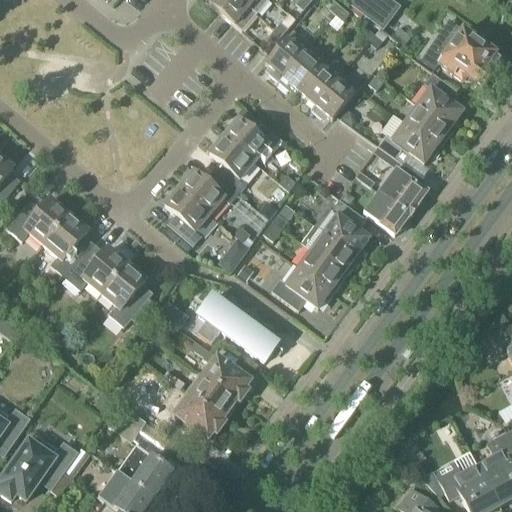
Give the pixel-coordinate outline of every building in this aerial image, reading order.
[(255,19),(232,0),(212,0),(213,0),(207,8),(240,36),(255,19)] [(232,0),(255,19),(269,2),(266,0),(232,0)] [(357,0),(351,9),(361,18),(383,35),(403,9),(391,0),(357,0)] [(307,7),(300,1),(294,8),(301,15),(307,7)] [(334,18),(341,11),(334,5),(328,13),(334,18)] [(349,18),(341,11),(334,18),(342,25),(349,18)] [(269,61),(264,68),(271,74),(267,78),(277,86),(280,82),(308,49),(316,40),(299,26),(291,34),(269,61)] [(279,27),(273,34),(280,40),(286,33),(279,27)] [(397,32),(391,40),(403,49),(409,41),(397,32)] [(367,46),(373,38),(367,33),(361,41),(367,46)] [(280,40),(273,34),(266,41),(274,47),(280,40)] [(431,50),(421,65),(434,74),(437,70),(462,87),(465,82),(481,94),(503,64),(461,35),(444,59),(431,50)] [(382,45),(373,38),(367,46),(375,53),(382,45)] [(280,82),(277,86),(286,94),(290,90),(297,96),(325,63),(308,49),(280,82)] [(325,63),(297,96),(314,110),(342,77),(325,63)] [(314,110),(310,114),(320,122),(323,118),(331,124),(359,91),(342,77),(314,110)] [(429,93),(416,110),(452,136),(457,128),(454,126),(461,116),(450,107),(458,97),(431,77),(423,89),(429,93)] [(375,80),(367,89),(375,95),(383,86),(375,80)] [(452,136),(416,110),(404,127),(439,153),(452,136)] [(347,113),(339,122),(350,131),(354,126),(354,119),(347,113)] [(219,139),(252,167),(266,151),(272,156),(281,146),(260,128),(253,137),(237,124),(229,133),(226,131),(219,139)] [(439,153),(404,127),(391,144),(385,140),(377,151),(404,171),(411,161),(422,169),(430,159),(433,161),(439,153)] [(252,167),(219,139),(213,146),(216,148),(208,158),(219,167),(210,176),(237,199),(246,188),(239,183),(252,167)] [(6,163),(0,158),(0,208),(15,191),(5,182),(12,173),(4,166),(6,163)] [(378,196),(409,219),(425,197),(394,174),(378,196)] [(354,181),(370,192),(374,186),(358,175),(354,181)] [(181,183),(175,191),(208,219),(222,203),(228,208),(237,199),(210,176),(203,185),(192,176),(184,185),(181,183)] [(277,187),(287,196),(294,187),(284,179),(277,187)] [(208,219),(175,191),(168,198),(171,201),(163,210),(174,219),(166,229),(192,251),(201,241),(194,235),(208,219)] [(409,219),(378,196),(362,218),(393,241),(398,234),(404,234),(407,229),(406,223),(409,219)] [(42,250),(70,217),(59,208),(57,210),(49,203),(41,212),(30,204),(5,233),(21,247),(28,238),(42,250)] [(313,230),(358,263),(364,255),(361,253),(368,243),(357,235),(365,224),(338,204),(329,216),(325,213),(313,230)] [(265,206),(258,215),(269,223),(276,214),(265,206)] [(70,217),(42,250),(56,262),(49,270),(64,283),(89,253),(79,244),(87,235),(79,228),(81,226),(70,217)] [(277,219),(271,226),(279,232),(285,225),(277,219)] [(279,232),(271,226),(262,239),(270,245),(279,232)] [(358,263),(313,230),(300,247),(310,255),(345,280),(358,263)] [(99,261),(89,253),(64,283),(79,295),(86,287),(100,299),(128,266),(117,257),(115,259),(107,252),(99,261)] [(345,280),(310,255),(297,272),(333,298),(345,280)] [(139,275),(128,266),(100,299),(115,311),(107,319),(123,332),(130,323),(140,331),(156,311),(147,303),(148,302),(137,293),(145,284),(137,277),(139,275)] [(333,298),(297,272),(285,289),(279,284),(271,296),(297,315),(305,305),(316,313),(323,304),(327,306),(333,298)] [(276,349),(268,344),(273,338),(274,337),(223,299),(222,300),(222,301),(218,307),(210,302),(197,320),(205,325),(197,336),(196,336),(196,337),(211,348),(211,347),(219,336),(263,367),(276,349)] [(511,370),(511,332),(511,330),(481,346),(492,367),(506,359),(511,370)] [(201,383),(235,407),(238,409),(248,396),(244,393),(249,387),(192,346),(188,352),(202,362),(201,363),(210,370),(201,383)] [(104,356),(95,372),(106,378),(115,362),(104,356)] [(165,384),(179,394),(184,387),(170,377),(165,384)] [(235,407),(201,383),(188,401),(221,425),(235,407)] [(221,425),(188,401),(179,413),(171,407),(170,409),(160,402),(156,407),(131,389),(122,401),(162,430),(170,418),(207,445),(211,439),(215,441),(224,428),(221,425)] [(511,408),(499,415),(505,427),(511,423),(511,408)] [(122,411),(114,422),(137,438),(144,428),(122,411)] [(10,422),(0,415),(0,450),(6,455),(27,424),(15,415),(10,422)] [(137,438),(114,422),(107,432),(129,449),(137,438)] [(492,462),(476,470),(498,511),(511,504),(511,472),(511,471),(511,470),(511,448),(505,436),(485,447),(492,462)] [(15,498),(25,505),(42,480),(54,488),(75,458),(62,449),(58,456),(35,440),(30,447),(27,445),(0,484),(0,488),(1,489),(0,491),(0,498),(10,506),(15,498)] [(134,449),(115,476),(153,504),(173,477),(134,449)] [(88,458),(80,453),(65,473),(73,478),(88,458)] [(497,511),(498,511),(476,470),(459,479),(452,465),(431,477),(447,506),(458,500),(464,511),(497,511)] [(147,511),(153,504),(115,476),(97,501),(104,507),(111,511),(147,511)] [(435,511),(410,493),(396,511),(435,511)]
